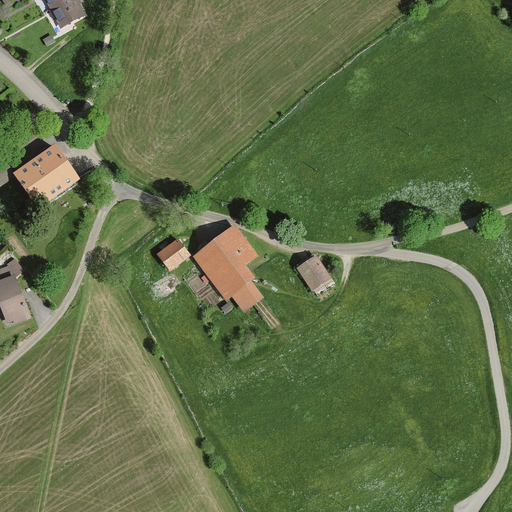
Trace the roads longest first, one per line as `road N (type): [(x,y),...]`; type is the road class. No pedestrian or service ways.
road 1 (unclassified): [(84,146),(117,187),(309,247),(340,250),(438,233),(511,208)]
road 2 (track): [(77,277),(41,511)]
road 3 (track): [(113,0),(84,146)]
